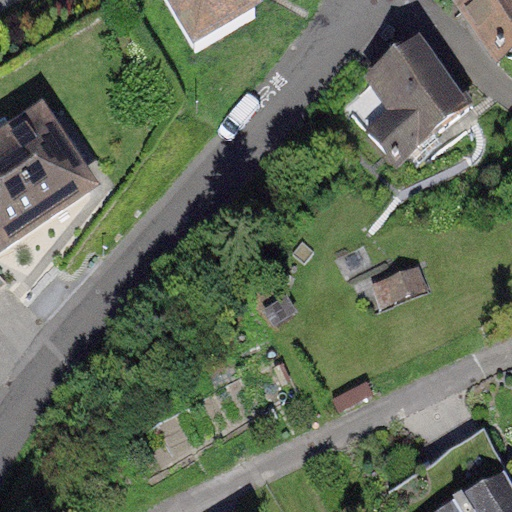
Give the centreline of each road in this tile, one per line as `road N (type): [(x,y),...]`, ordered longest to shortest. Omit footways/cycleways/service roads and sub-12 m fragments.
road 1 (residential): [(0,447),(66,349),(242,149),(359,0)]
road 2 (residential): [(178,511),(511,353)]
